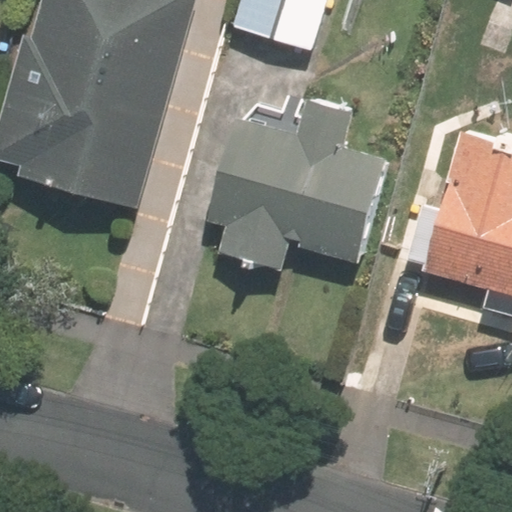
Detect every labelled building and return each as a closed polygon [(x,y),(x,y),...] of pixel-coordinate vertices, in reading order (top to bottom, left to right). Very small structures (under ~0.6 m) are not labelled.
[(145,198),(201,0),(50,0),(42,30),(33,27),(0,143),(0,145),(33,155),(31,166),(145,198)] [(328,0),(250,0),(247,16),(319,36),(328,0)] [(511,0),(468,0),(462,18),(511,35),(511,0)] [(245,110),(217,210),(238,217),(231,243),(292,261),(300,234),(367,253),(396,149),(355,137),(365,102),(317,89),(306,128),(245,110)] [(511,136),(476,126),(455,201),(431,194),(416,251),(440,259),(438,263),(500,281),(495,300),(511,304),(511,136)]
